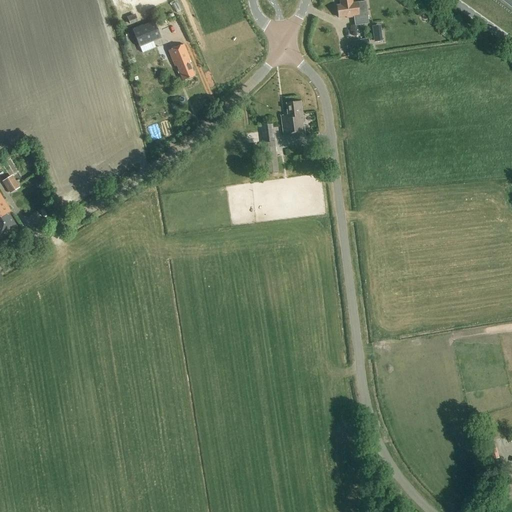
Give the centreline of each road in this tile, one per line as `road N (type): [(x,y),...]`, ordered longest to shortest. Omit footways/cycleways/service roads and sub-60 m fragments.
road 1 (unclassified): [(432,511),(376,439),(325,99),(282,45)]
road 2 (unclassified): [(0,266),(151,171),(252,84),(282,45)]
